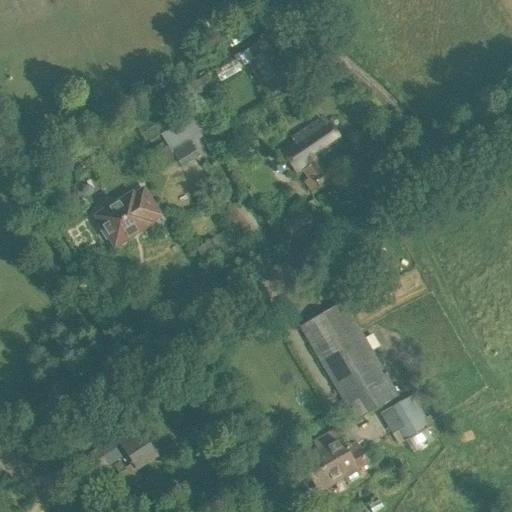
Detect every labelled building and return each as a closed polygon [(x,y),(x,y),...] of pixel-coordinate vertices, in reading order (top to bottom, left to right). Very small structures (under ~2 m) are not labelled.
[(244,2),(232,9),(238,20),(251,13),(244,2)] [(282,72),(266,41),(236,56),(242,68),(254,62),(271,95),(289,86),(293,81),(287,71),(282,72)] [(189,99),(211,85),(205,76),(183,90),(189,99)] [(324,167),(320,161),(343,145),(322,115),(291,137),(295,142),(283,150),(295,173),(307,166),(314,177),(305,182),(312,192),(333,178),(325,166),(324,167)] [(181,170),(200,158),(191,145),(202,138),(189,118),(161,136),(168,148),(154,157),(164,172),(177,164),(181,170)] [(161,217),(145,191),(135,197),(134,195),(98,217),(103,226),(100,228),(108,241),(111,239),(116,247),(152,225),(151,223),(161,217)] [(306,209),(283,225),(292,239),(315,223),(306,209)] [(355,421),(397,397),(342,303),(301,328),(355,421)] [(411,396),(382,413),(394,433),(397,431),(404,442),(406,440),(414,454),(434,442),(421,419),(424,417),(411,396)] [(345,450),(334,431),(319,440),(323,447),(299,461),(317,493),(343,478),(347,486),(362,478),(357,469),(366,464),(355,444),(345,450)] [(132,464),(152,451),(141,433),(121,446),(132,464)] [(109,441),(81,460),(93,477),(121,458),(109,441)] [(126,470),(119,474),(127,488),(141,479),(132,464),(125,468),(126,470)]
